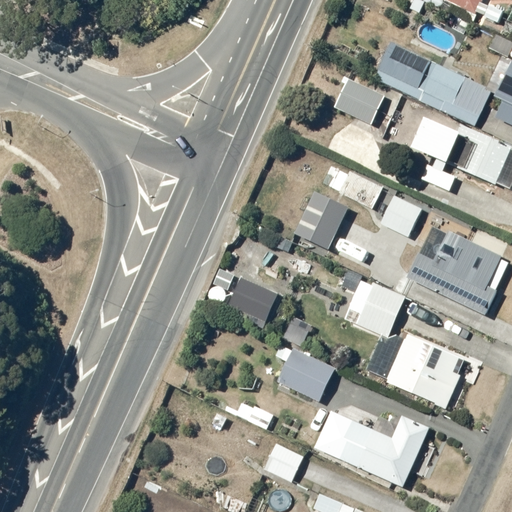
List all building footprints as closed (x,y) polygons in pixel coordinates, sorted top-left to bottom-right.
[(445,0),(501,26),(508,11),(485,0),(445,0)] [(466,72),(396,40),(378,81),(420,100),(479,127),(497,86),(466,72)] [(511,71),(501,96),(507,99),(498,120),(511,126),(511,71)] [(389,93),(353,78),(340,110),(376,125),(389,93)] [(421,151),(435,157),(441,159),(437,167),(432,165),(425,181),(454,193),(461,178),(449,173),(452,164),(464,169),(475,173),(511,188),(511,142),(465,123),(463,128),(435,116),(421,151)] [(387,188),(334,162),(324,184),(377,210),(387,188)] [(354,206),(321,190),(300,233),(333,250),(354,206)] [(427,209),(398,194),(383,223),(413,238),(427,209)] [(416,271),(477,300),(496,308),(507,285),(501,282),(511,258),(501,253),(507,241),(479,228),(473,240),(438,224),(416,271)] [(263,302),(226,280),(215,299),(252,321),(263,302)] [(370,372),(451,408),(464,377),(459,375),(468,357),(439,344),(398,326),(411,297),(378,282),(360,323),(387,335),(370,372)] [(332,369),(289,350),(274,384),(317,402),(332,369)] [(397,438),(337,411),(320,447),(408,487),(435,427),(407,415),(397,438)] [(308,456),(276,441),(264,468),(296,482),(308,456)] [(368,511),(321,493),(315,508),(324,511),(368,511)]
